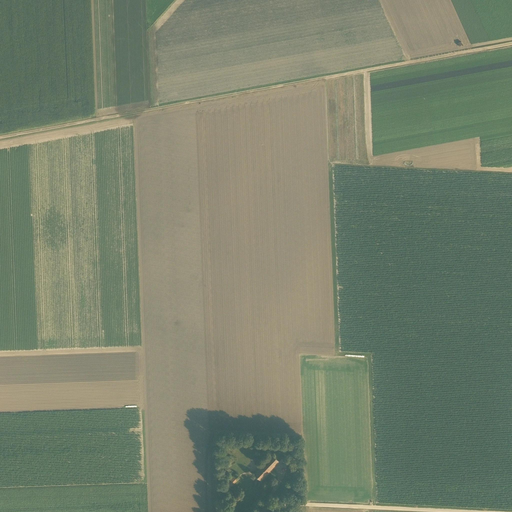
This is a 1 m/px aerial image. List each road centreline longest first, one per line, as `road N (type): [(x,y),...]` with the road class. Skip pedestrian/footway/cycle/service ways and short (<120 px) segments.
road 1 (track): [(0,138),(511,43)]
road 2 (track): [(256,511),(268,504),(445,511)]
